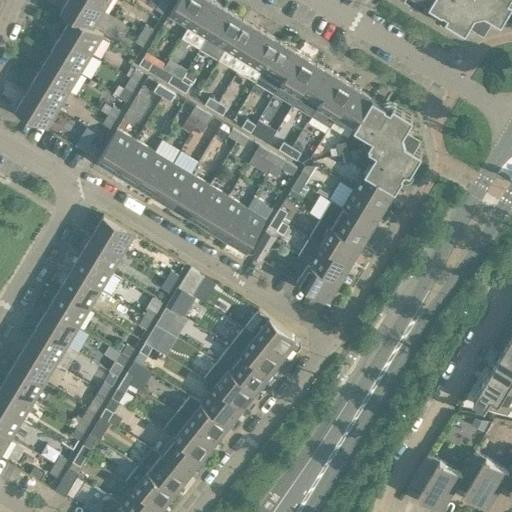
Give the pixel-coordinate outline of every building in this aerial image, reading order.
[(66,0),(61,10),(71,16),(72,15),(93,28),(93,27),(104,9),(88,0),(66,0)] [(109,0),(88,0),(104,9),(109,0)] [(158,0),(155,7),(163,12),(169,2),(164,0),(158,0)] [(177,0),(169,13),(188,25),(203,0),(177,0)] [(215,0),(203,0),(188,25),(182,35),(201,47),(225,6),(215,0)] [(511,0),(431,0),(429,3),(447,14),(445,17),(465,29),(475,13),(484,11),(501,21),(511,2),(511,0)] [(225,6),(201,47),(219,58),(244,17),(225,6)] [(104,34),(93,27),(93,28),(72,15),(71,16),(61,34),(92,53),(104,34)] [(244,17),(219,58),(237,69),(262,28),(244,17)] [(154,27),(146,23),(140,31),(148,36),(154,27)] [(262,28),(237,69),(256,80),(281,39),(262,28)] [(135,40),(143,45),(148,36),(140,31),(135,40)] [(92,53),(61,34),(50,52),(81,71),(92,53)] [(281,39),(256,80),(274,91),(299,51),(281,39)] [(299,51),(274,91),(293,103),(318,62),(299,51)] [(81,71),(50,52),(38,71),(70,90),(81,71)] [(152,61),(144,55),(139,63),(148,68),(152,61)] [(152,61),(148,68),(158,74),(163,67),(152,61)] [(318,62),(293,103),(311,114),(336,73),(318,62)] [(143,72),(135,67),(130,76),(138,81),(143,72)] [(163,67),(158,74),(168,80),(173,73),(163,67)] [(187,70),(183,78),(192,83),(197,76),(187,70)] [(70,90),(38,71),(27,89),(59,108),(70,90)] [(173,73),(168,80),(177,86),(181,78),(173,73)] [(336,73),(311,114),(330,125),(336,115),(355,84),(336,73)] [(138,81),(130,76),(119,94),(127,99),(138,81)] [(186,91),(190,83),(181,78),(177,86),(186,91)] [(159,82),(154,90),(163,95),(167,87),(159,82)] [(355,126),(374,96),(355,84),(336,115),(355,126)] [(171,100),(176,92),(167,87),(163,95),(171,100)] [(16,108),(47,127),(59,108),(27,89),(16,108)] [(209,95),(205,103),(214,108),(218,101),(209,95)] [(367,145),(376,151),(365,168),(396,187),(406,169),(410,171),(422,151),(406,141),(403,132),(413,115),(393,103),(391,106),(374,96),(355,126),(373,137),(367,145)] [(223,113),(227,106),(218,101),(214,108),(223,113)] [(121,109),(113,104),(107,113),(116,118),(121,109)] [(196,104),(191,111),(200,117),(204,109),(196,104)] [(208,122),(213,114),(204,109),(200,117),(208,122)] [(102,122),(110,127),(116,118),(107,113),(102,122)] [(195,119),(188,115),(183,123),(190,128),(195,119)] [(256,122),(247,117),(242,125),(251,130),(256,122)] [(258,119),(256,122),(251,130),(269,142),(276,130),(258,119)] [(232,126),(228,134),(237,139),(241,132),(232,126)] [(117,127),(98,158),(117,170),(136,138),(117,127)] [(245,145),(250,137),(241,132),(237,139),(245,145)] [(136,138),(117,170),(136,181),(155,149),(136,138)] [(283,140),(279,147),(288,153),(292,145),(283,140)] [(345,140),(337,142),(339,152),(348,150),(345,140)] [(98,146),(91,142),(85,150),(93,155),(98,146)] [(297,158),(301,151),(292,145),(288,153),(297,158)] [(155,149),(136,181),(154,192),(173,161),(155,149)] [(270,149),(265,156),(274,161),(278,154),(270,149)] [(342,163),(350,160),(348,150),(339,152),(342,162),(342,163)] [(329,155),(329,157),(338,163),(342,162),(339,152),(329,155)] [(282,167),(287,159),(278,154),(274,161),(282,167)] [(173,161),(154,192),(173,203),(192,172),(173,161)] [(354,187),(385,205),(396,187),(365,168),(354,187)] [(310,173),(302,169),(297,177),(305,182),(310,173)] [(192,172),(173,203),(191,214),(210,183),(192,172)] [(292,186),(300,191),(305,182),(297,177),(292,186)] [(210,183),(191,214),(210,225),(229,194),(210,183)] [(343,205),(374,224),(385,205),(354,187),(343,205)] [(229,194),(210,225),(228,237),(247,205),(229,194)] [(228,237),(247,248),(273,206),(254,194),(247,205),(228,237)] [(323,219),(362,242),(374,224),(343,205),(335,200),(323,219)] [(288,210),(280,206),(275,214),(282,219),(288,210)] [(136,232),(104,213),(93,232),(124,251),(136,232)] [(269,223),(277,228),(282,220),(282,219),(275,214),(269,223)] [(312,237),(321,242),(351,261),(362,242),(323,219),(312,237)] [(277,228),(276,229),(286,235),(291,225),(282,220),(277,228)] [(266,229),(252,252),(262,258),(276,235),(266,229)] [(124,251),(93,232),(81,251),(113,270),(124,251)] [(310,261),(340,279),(351,261),(321,242),(310,261)] [(113,270),(81,251),(70,269),(102,288),(113,270)] [(298,280),(328,298),(340,279),(310,261),(298,280)] [(179,285),(193,293),(204,274),(191,266),(179,285)] [(179,272),(172,268),(166,277),(174,281),(179,272)] [(102,288),(70,269),(59,288),(91,307),(102,288)] [(161,286),(169,290),(174,281),(166,277),(161,286)] [(193,293),(179,285),(167,304),(175,309),(178,310),(181,312),(193,293)] [(91,307),(59,288),(48,306),(80,325),(91,307)] [(167,304),(156,322),(164,327),(167,328),(177,334),(179,331),(169,325),(178,310),(175,309),(167,304)] [(157,309),(149,305),(144,314),(152,318),(157,309)] [(80,325),(48,306),(37,325),(68,344),(80,325)] [(263,309),(259,307),(244,326),(255,333),(283,355),(298,337),(263,309)] [(138,323),(146,327),(152,318),(144,314),(138,323)] [(156,322),(145,340),(145,341),(153,345),(156,347),(167,328),(164,327),(156,322)] [(68,344),(37,325),(25,343),(57,362),(68,344)] [(283,355),(255,333),(244,326),(231,343),(242,350),(270,372),(283,355)] [(511,334),(502,351),(511,356),(511,334)] [(140,348),(148,353),(153,345),(145,341),(140,348)] [(135,346),(127,342),(121,350),(129,355),(135,346)] [(57,362),(25,343),(14,362),(46,381),(57,362)] [(110,343),(104,352),(116,359),(121,350),(110,343)] [(270,372),(242,350),(231,343),(217,360),(228,367),(256,389),(270,372)] [(116,360),(124,364),(129,355),(121,350),(116,359),(116,360)] [(511,356),(502,351),(491,369),(511,382),(511,356)] [(123,378),(130,382),(142,363),(134,358),(123,378)] [(204,377),(215,383),(243,406),(256,389),(228,367),(217,360),(204,377)] [(46,381),(14,362),(3,380),(35,399),(46,381)] [(509,407),(511,408),(511,407),(511,382),(491,369),(473,399),(484,405),(483,406),(485,406),(506,411),(509,407)] [(130,382),(123,378),(112,395),(120,400),(130,382)] [(112,383),(105,379),(99,388),(107,392),(112,383)] [(35,399),(3,380),(0,385),(0,403),(23,418),(35,399)] [(243,406),(215,383),(201,400),(229,423),(243,406)] [(94,397),(101,401),(107,392),(99,388),(94,397)] [(229,423),(201,400),(190,394),(177,410),(188,417),(216,439),(229,423)] [(23,418),(0,403),(0,428),(12,436),(23,418)] [(114,409),(106,404),(101,414),(108,419),(114,409)] [(163,427),(175,434),(202,456),(216,439),(188,417),(177,410),(163,427)] [(72,422),(77,424),(85,429),(90,420),(78,413),(72,422)] [(96,422),(103,427),(108,419),(101,414),(96,422)] [(475,416),(472,423),(484,429),(489,419),(475,416)] [(71,434),(79,438),(85,429),(77,424),(71,434)] [(93,426),(90,432),(100,438),(104,432),(93,426)] [(0,454),(1,455),(12,436),(0,428),(0,454)] [(202,456),(175,434),(161,451),(189,473),(202,456)] [(92,445),(85,441),(78,451),(86,456),(92,445)] [(189,473),(161,451),(152,446),(139,463),(148,468),(175,490),(189,473)] [(508,469),(475,449),(462,471),(463,472),(457,482),(467,488),(465,491),(487,505),(501,482),(509,469),(508,469)] [(74,459),(81,463),(86,456),(78,451),(74,459)] [(429,451),(407,487),(408,488),(410,484),(420,491),(418,494),(441,508),(457,482),(463,472),(462,471),(429,451)] [(68,457),(60,452),(54,461),(62,466),(68,457)] [(49,470),(57,475),(62,466),(54,461),(49,470)] [(511,462),(508,469),(509,469),(501,482),(511,488),(510,491),(511,492),(511,462)] [(175,490),(148,468),(139,463),(126,480),(134,485),(162,507),(175,490)] [(35,464),(31,471),(40,477),(44,470),(35,464)] [(70,465),(56,488),(66,494),(80,471),(70,465)] [(157,511),(162,507),(134,485),(121,502),(133,511),(157,511)] [(133,511),(121,502),(108,494),(104,499),(105,506),(100,511),(133,511)]
